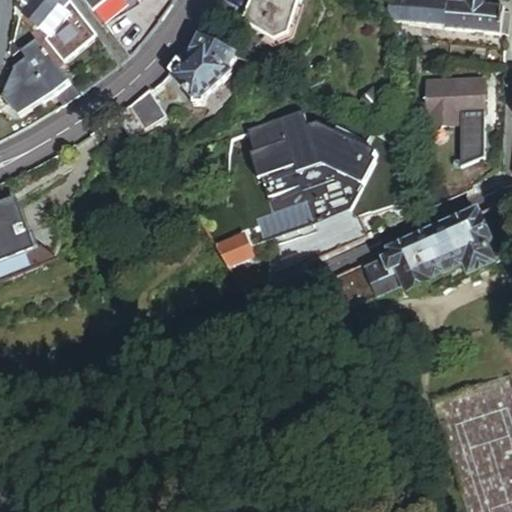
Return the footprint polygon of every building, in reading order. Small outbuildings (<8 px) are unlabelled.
[(59,14),(67,8),(60,0),(21,0),(25,4),(19,11),(33,27),(55,9),(59,14)] [(122,0),(125,4),(129,0),(76,0),(92,17),(112,0),(122,0)] [(112,0),(92,17),(99,25),(125,4),(122,0),(112,0)] [(281,42),(301,0),(255,0),(248,19),(281,42)] [(448,32),(511,37),(511,32),(511,15),(505,15),(505,10),(486,10),(485,0),(442,0),(443,4),(436,4),(436,7),(415,6),(415,0),(394,0),(394,3),(390,3),(389,27),(448,32)] [(204,103),(230,83),(228,78),(238,61),(203,42),(193,60),(188,57),(181,66),(169,79),(194,104),(194,110),(204,110),(204,103)] [(54,113),(81,98),(38,44),(21,55),(25,61),(11,68),(1,96),(15,119),(47,102),(54,113)] [(454,121),(489,121),(490,87),(431,86),(431,131),(454,131),(454,121)] [(354,113),(366,104),(357,91),(344,100),(354,113)] [(149,136),(170,123),(159,104),(152,96),(133,111),(149,136)] [(149,137),(149,136),(133,111),(115,123),(132,150),(149,137)] [(372,158),(311,126),(302,129),(297,115),(244,134),(267,200),(336,176),(359,187),(372,158)] [(0,211),(0,267),(31,256),(12,207),(0,211)] [(455,284),(453,278),(470,271),(474,280),(498,270),(489,249),(492,248),(478,215),(390,254),(393,260),(373,269),(337,285),(350,315),(406,291),(409,297),(434,286),(436,292),(453,285),(455,284)] [(234,276),(257,262),(244,242),(221,256),(234,276)] [(370,263),(373,269),(393,260),(390,254),(370,263)] [(453,285),(455,290),(474,282),(474,280),(470,271),(453,278),(455,284),(453,285)] [(302,329),(329,330),(330,316),(303,315),(302,329)]
